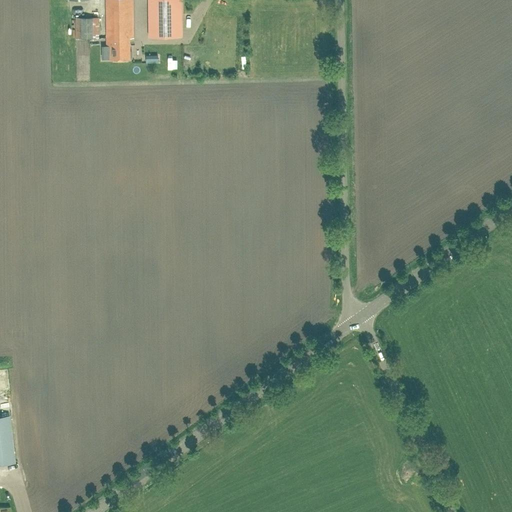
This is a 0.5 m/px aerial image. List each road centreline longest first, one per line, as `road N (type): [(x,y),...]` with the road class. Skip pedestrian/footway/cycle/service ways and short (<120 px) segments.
road 1 (tertiary): [(93,511),(359,316)]
road 2 (unclassified): [(359,316),(346,289),(340,0)]
road 3 (unclassified): [(451,511),(359,316)]
road 4 (tertiary): [(359,316),(511,206)]
